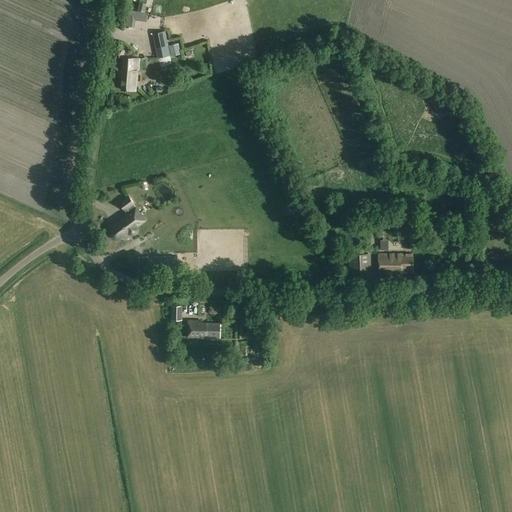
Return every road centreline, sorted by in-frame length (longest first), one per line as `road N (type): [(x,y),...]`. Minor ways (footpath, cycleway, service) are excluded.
road 1 (unclassified): [(511,290),(320,302),(135,282),(109,272),(82,231)]
road 2 (unclassified): [(82,231),(114,0)]
